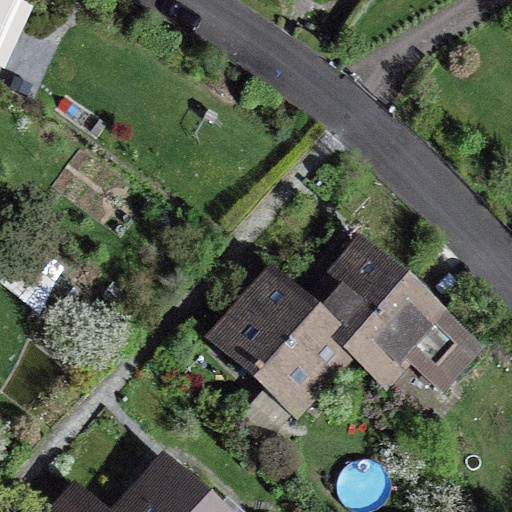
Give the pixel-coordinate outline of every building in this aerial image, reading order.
[(0,0),(0,42),(19,1),(16,0),(0,0)] [(333,303),(316,322),(350,352),(384,383),(413,352),(448,384),(476,354),(359,248),(320,291),(333,303)] [(0,282),(39,315),(51,289),(18,261),(0,275),(0,282)] [(293,414),(350,352),(316,322),(303,309),(304,308),(270,277),(232,317),(246,329),(225,352),(293,414)] [(212,511),(163,466),(119,511),(212,511)] [(94,511),(74,493),(56,511),(94,511)]
